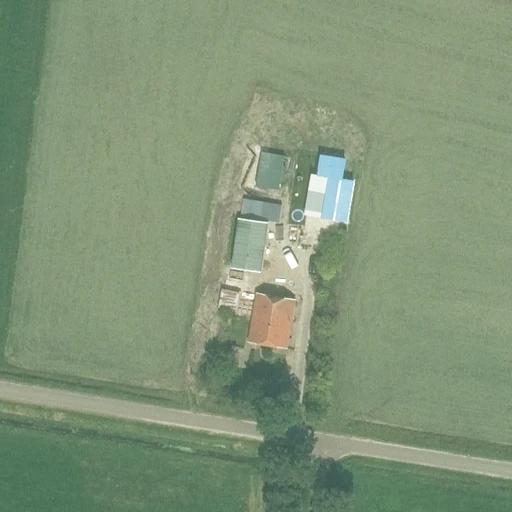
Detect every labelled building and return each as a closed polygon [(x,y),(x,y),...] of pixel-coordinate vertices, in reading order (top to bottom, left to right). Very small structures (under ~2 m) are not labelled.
[(295,104),(329,104),(329,88),(295,87),(295,104)] [(326,146),(329,114),(309,112),(305,143),(326,146)] [(251,197),(276,196),(276,187),(251,189),(251,197)] [(247,255),(245,274),(267,276),(269,258),(249,257),(250,239),(267,241),(269,213),(241,211),(238,254),(247,255)] [(220,303),(239,303),(240,288),(221,288),(220,303)] [(287,349),(295,300),(256,293),(248,342),(287,349)] [(236,345),(235,359),(252,360),(253,347),(236,345)]
